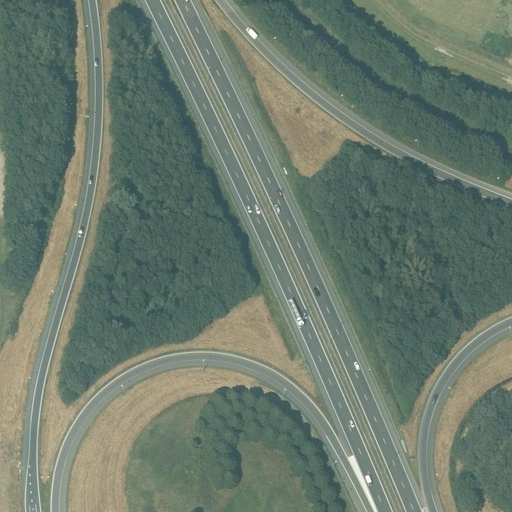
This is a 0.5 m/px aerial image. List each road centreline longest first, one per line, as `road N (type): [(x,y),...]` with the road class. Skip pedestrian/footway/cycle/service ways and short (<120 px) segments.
road 1 (motorway): [(413,511),(186,0)]
road 2 (motorway): [(159,0),(384,511)]
road 3 (motorway): [(91,0),(97,146),(39,389),(38,511)]
road 4 (motorway): [(55,511),(70,435),(101,395),(137,369),(203,355),(261,368),(292,388),(325,426),(373,511)]
road 5 (motorway): [(511,203),(432,170),(331,109),(219,0)]
road 6 (motorway): [(432,511),(423,444),(437,390),(475,342),(511,320)]
